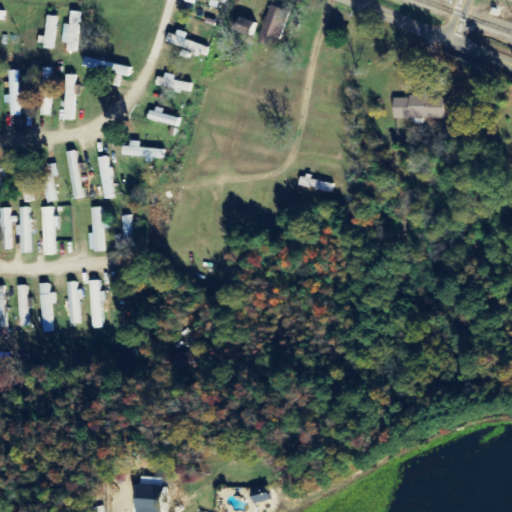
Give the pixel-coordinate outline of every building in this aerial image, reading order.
[(265,36),(286,41),(293,10),(272,6),(265,36)] [(68,25),(65,43),(71,44),(70,52),(78,54),(84,14),(75,12),(73,26),(68,25)] [(42,37),(41,48),(56,49),(59,18),(50,17),(49,38),(42,37)] [(258,37),(262,24),(244,19),(240,32),(258,37)] [(209,58),(212,49),(190,41),(192,35),(182,31),(180,37),(172,34),(169,44),(209,58)] [(84,67),(130,78),(133,69),(86,58),(84,67)] [(53,117),(54,69),(39,69),(38,116),(53,117)] [(9,72),(10,105),(13,105),(13,117),(22,117),(21,72),(9,72)] [(168,79),(161,79),(159,89),(194,93),(195,84),(178,82),(179,76),(169,75),(168,79)] [(77,122),(79,77),(69,76),(67,121),(77,122)] [(397,98),(396,120),(446,121),(447,99),(397,98)] [(183,119),(166,116),(167,112),(154,110),(152,123),(182,129),(183,119)] [(126,158),(151,159),(151,162),(168,163),(168,151),(144,150),(145,146),(127,145),(126,158)] [(69,154),(74,201),(85,200),(81,153),(69,154)] [(115,200),(113,158),(103,159),(105,200),(115,200)] [(58,203),(56,172),(45,172),(46,204),(58,203)] [(302,187),(334,195),(336,185),(304,177),(302,187)] [(18,228),(18,237),(21,237),(22,255),(33,255),(31,209),(20,210),(21,227),(18,228)] [(58,257),(57,229),(61,229),(60,218),(55,218),(54,209),(43,210),(46,258),(58,257)] [(91,210),(96,253),(108,252),(106,227),(104,209),(91,210)] [(3,252),(12,252),(11,210),(2,210),(2,221),(0,220),(0,228),(3,229),(3,252)] [(138,251),(132,216),(122,218),(125,236),(117,237),(119,249),(126,248),(127,253),(138,251)] [(106,330),(105,303),(109,303),(108,293),(103,293),(103,282),(93,282),(96,330),(106,330)] [(74,326),(84,324),(79,283),(68,284),(74,326)] [(56,334),(54,306),(59,305),(59,295),(53,295),(52,285),(42,286),(45,334),(56,334)] [(31,328),(30,287),(20,287),(21,328),(31,328)] [(8,288),(0,288),(0,317),(1,327),(9,327),(8,288)] [(170,354),(170,361),(166,361),(166,371),(202,372),(202,355),(170,354)] [(171,511),(173,489),(145,488),(144,511),(171,511)] [(275,501),(271,489),(256,493),(259,505),(275,501)]
